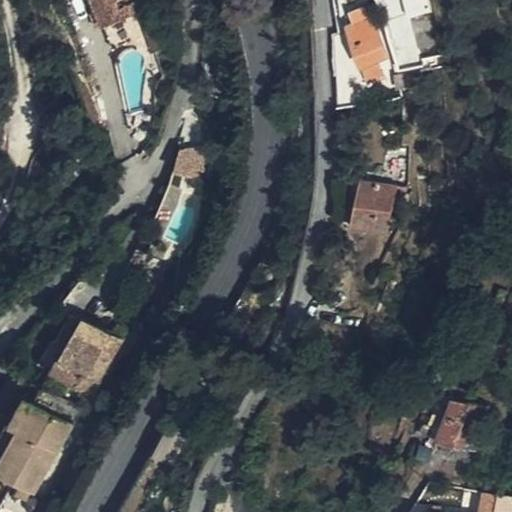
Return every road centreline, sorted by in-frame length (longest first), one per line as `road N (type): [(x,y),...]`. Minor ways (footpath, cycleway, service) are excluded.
road 1 (tertiary): [(254,0),(273,156),(256,222),(90,511)]
road 2 (residential): [(228,451),(284,352),(310,282),(329,190),(327,0)]
road 3 (unknown): [(0,367),(98,239),(162,184),(191,108),(192,0)]
road 4 (unknown): [(24,0),(44,81),(0,234)]
